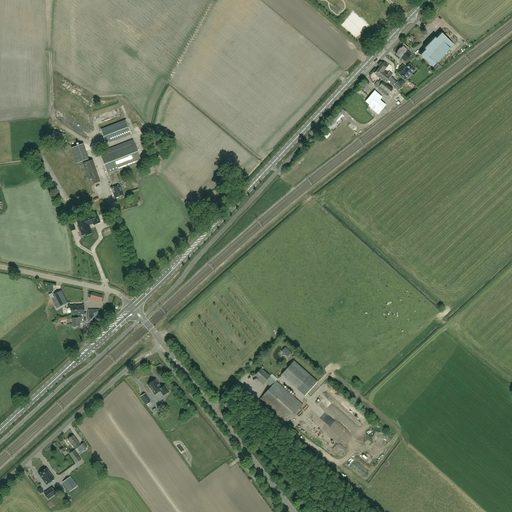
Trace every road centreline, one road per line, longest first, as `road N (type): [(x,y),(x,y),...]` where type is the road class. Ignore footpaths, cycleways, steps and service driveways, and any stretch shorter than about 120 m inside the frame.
road 1 (secondary): [(131,307),(425,0)]
road 2 (unclassified): [(0,486),(162,343)]
road 3 (tertiary): [(292,511),(162,343)]
road 4 (secondary): [(0,430),(131,307)]
road 5 (unclassified): [(131,307),(110,290),(0,266)]
